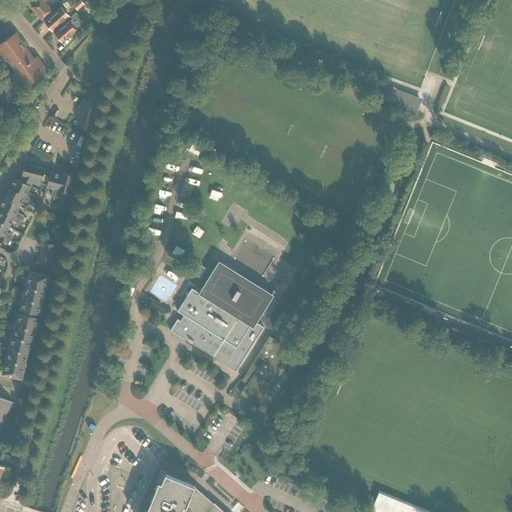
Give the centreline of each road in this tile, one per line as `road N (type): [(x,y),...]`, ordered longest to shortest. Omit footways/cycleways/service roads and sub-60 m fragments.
road 1 (residential): [(4,7),(66,73),(0,187)]
road 2 (residential): [(257,511),(146,413)]
